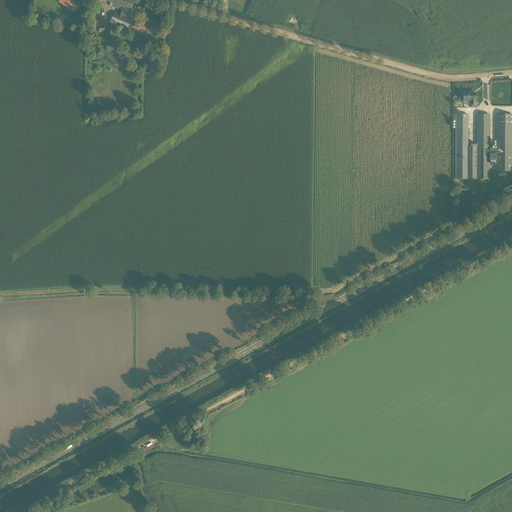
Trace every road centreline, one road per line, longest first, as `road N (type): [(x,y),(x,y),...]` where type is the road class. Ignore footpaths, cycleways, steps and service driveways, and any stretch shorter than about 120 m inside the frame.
road 1 (primary): [(0,487),(511,206)]
road 2 (track): [(20,511),(511,243)]
road 3 (unclassified): [(511,74),(446,79),(163,0)]
road 4 (track): [(0,295),(126,290),(320,300),(325,308)]
